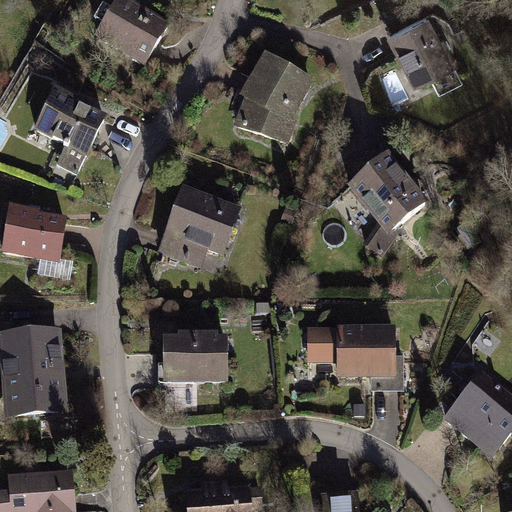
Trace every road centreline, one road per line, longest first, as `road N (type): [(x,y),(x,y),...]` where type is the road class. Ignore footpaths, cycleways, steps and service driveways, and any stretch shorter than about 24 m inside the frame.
road 1 (residential): [(121,445),(110,314),(122,221),(150,154),(229,26),(234,0)]
road 2 (residential): [(438,511),(381,454),(347,439),(121,445)]
